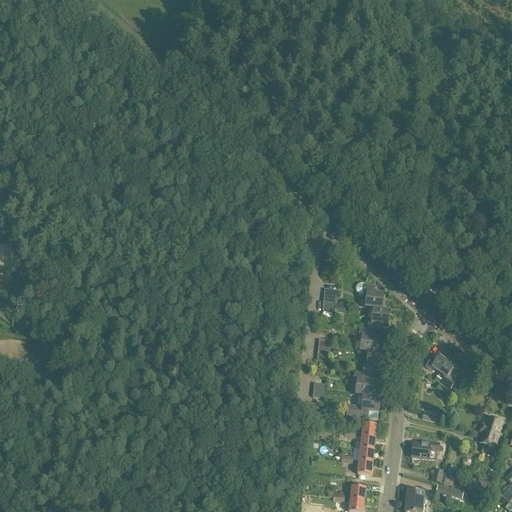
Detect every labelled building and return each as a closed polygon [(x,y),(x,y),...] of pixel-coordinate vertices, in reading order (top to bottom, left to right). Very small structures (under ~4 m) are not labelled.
[(374,287),(364,286),(364,284),(362,284),(360,284),(358,285),(356,287),(356,289),(356,291),(357,293),(359,295),(360,296),(363,296),(363,297),(365,297),(364,308),(372,309),(382,310),(384,295),(374,294),(374,287)] [(323,304),(335,305),(336,291),(325,290),(323,304)] [(382,310),(372,309),(371,323),(368,322),(367,331),(378,332),(379,326),(388,328),(390,311),(382,310)] [(378,332),(367,331),(359,330),(358,339),(361,340),(360,353),(368,354),(377,354),(379,339),(375,338),(376,332),(378,333),(378,332)] [(318,348),(330,349),(331,342),(319,341),(318,348)] [(330,349),(318,348),(318,355),(329,356),(330,349)] [(363,366),(362,375),(373,376),(374,370),(384,371),(385,355),(377,354),(368,354),(366,366),(363,366)] [(426,368),(431,372),(433,369),(440,375),(436,382),(449,392),(457,381),(450,376),(455,369),(440,358),(437,363),(432,359),(426,368)] [(362,375),(354,374),(353,383),(356,383),(355,396),(373,398),(374,382),(371,382),(371,376),(373,376),(362,375)] [(325,392),(314,391),(313,398),(324,400),(325,392)] [(363,398),(361,408),(347,406),(346,418),(357,419),(377,421),(378,415),(379,415),(380,399),(373,398),(355,396),(355,397),(363,398)] [(424,415),(422,421),(437,425),(438,419),(424,415)] [(479,444),(494,449),(503,424),(488,418),(485,426),(482,425),(479,433),(482,434),(479,444)] [(362,438),(375,440),(377,427),(363,426),(362,438)] [(375,440),(362,438),(360,451),(374,452),(375,440)] [(413,446),(412,460),(436,462),(437,453),(439,453),(439,445),(422,443),(421,446),(413,446)] [(374,452),(360,451),(359,463),(373,465),(374,452)] [(373,465),(359,463),(357,476),(371,477),(373,465)] [(454,467),(449,466),(448,465),(445,478),(451,479),(454,467)] [(434,471),(433,478),(432,483),(441,485),(444,473),(434,471)] [(483,493),(484,489),(489,491),(492,483),(479,479),(476,487),(475,491),(483,493)] [(438,486),(435,494),(455,499),(457,492),(438,486)] [(511,488),(502,499),(511,508),(511,488)] [(352,489),(351,501),(364,503),(366,490),(352,489)] [(421,511),(424,494),(408,493),(405,511),(421,511)] [(363,511),(364,503),(351,501),(349,511),(363,511)]
